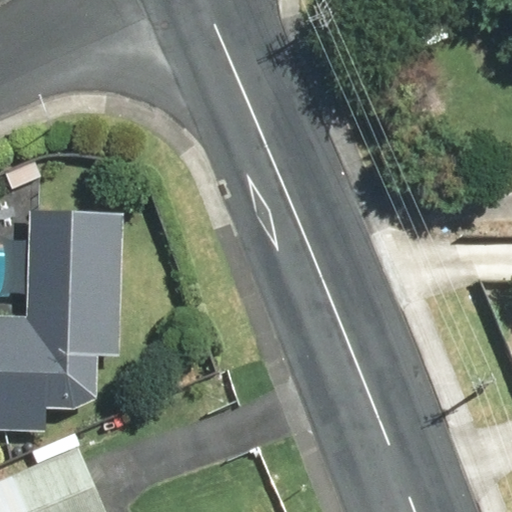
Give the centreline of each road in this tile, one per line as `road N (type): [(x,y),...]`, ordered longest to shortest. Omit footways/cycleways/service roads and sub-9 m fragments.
road 1 (secondary): [(202,0),(415,511)]
road 2 (residential): [(0,64),(148,0)]
